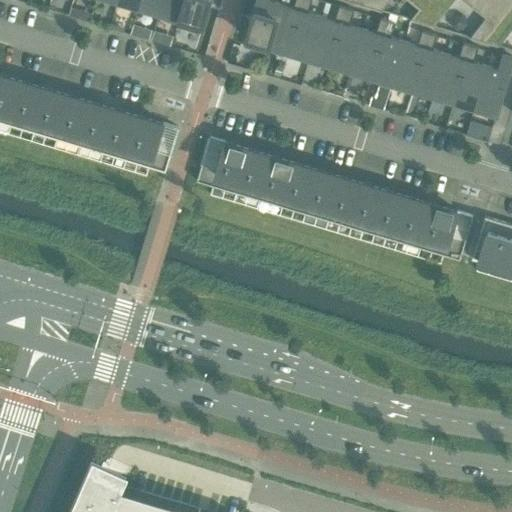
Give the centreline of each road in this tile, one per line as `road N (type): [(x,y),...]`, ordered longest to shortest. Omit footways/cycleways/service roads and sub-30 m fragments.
road 1 (residential): [(491,178),(0,32)]
road 2 (tertiary): [(511,428),(360,393),(277,356),(24,276)]
road 3 (tertiary): [(43,345),(426,458),(511,470)]
road 4 (tertiary): [(0,484),(43,345)]
